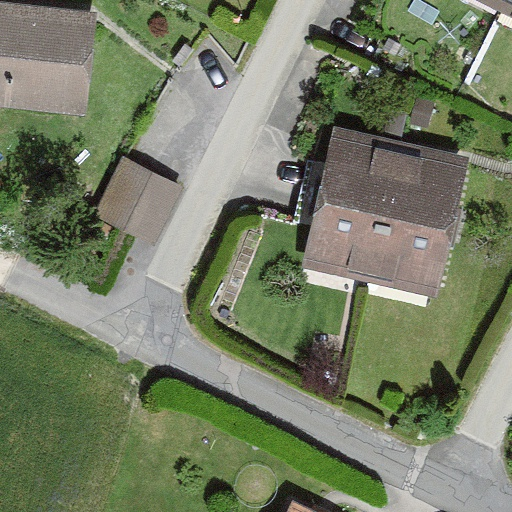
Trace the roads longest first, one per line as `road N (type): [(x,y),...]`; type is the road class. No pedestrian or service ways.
road 1 (residential): [(141,333),(303,0)]
road 2 (residential): [(456,485),(141,333)]
road 3 (residential): [(141,333),(0,266)]
road 4 (residential): [(511,375),(456,485)]
